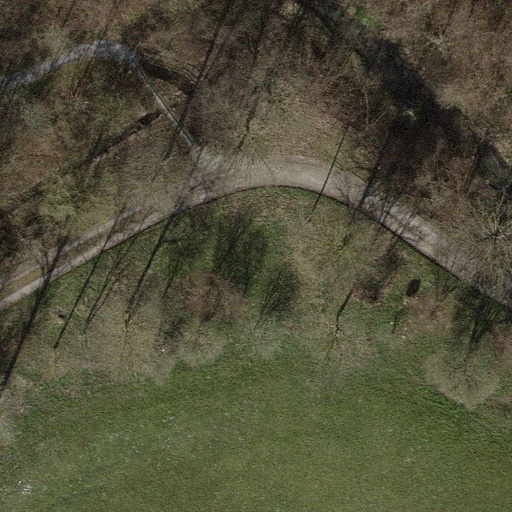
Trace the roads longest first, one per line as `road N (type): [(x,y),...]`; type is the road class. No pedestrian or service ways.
road 1 (track): [(218,177),(264,169),(321,175),(372,198),(511,304)]
road 2 (track): [(218,177),(0,295)]
